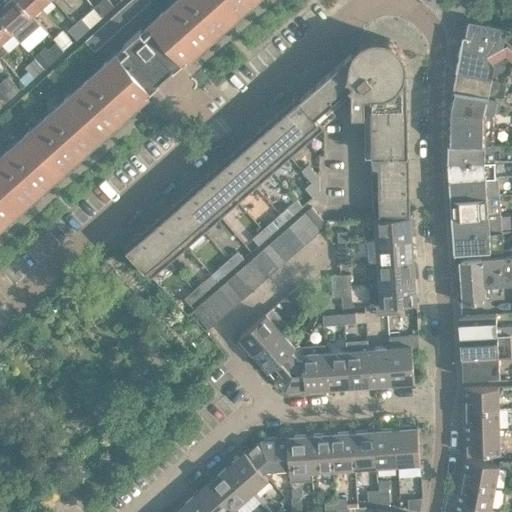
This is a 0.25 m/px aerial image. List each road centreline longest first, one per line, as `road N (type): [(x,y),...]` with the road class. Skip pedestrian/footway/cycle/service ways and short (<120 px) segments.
road 1 (residential): [(0,314),(369,0)]
road 2 (residential): [(444,401),(436,36),(401,0)]
road 3 (residential): [(135,511),(237,418),(444,401)]
